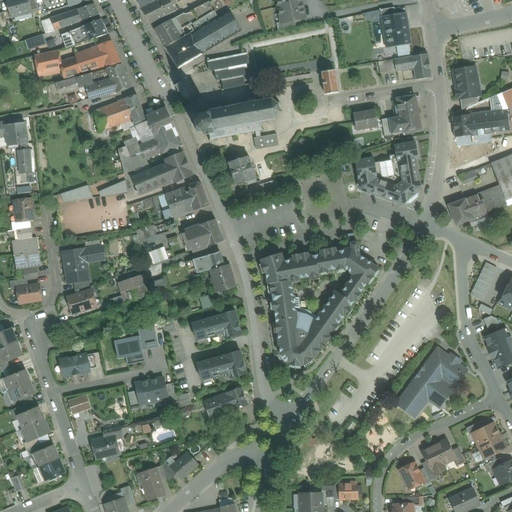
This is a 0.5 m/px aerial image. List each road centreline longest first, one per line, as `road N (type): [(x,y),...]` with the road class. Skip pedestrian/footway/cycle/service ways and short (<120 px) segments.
road 1 (residential): [(200,167),(241,259),(265,393),(292,420)]
road 2 (residential): [(292,420),(425,224)]
road 3 (residential): [(200,167),(115,0)]
road 4 (residential): [(499,398),(399,448),(380,477),(378,511)]
road 5 (residential): [(499,398),(466,328),(460,239)]
road 6 (residential): [(35,330),(83,484)]
road 7 (residential): [(425,224),(441,152),(439,83)]
road 8 (residential): [(45,204),(57,288),(35,330)]
road 9 (residential): [(168,511),(234,457),(272,462)]
